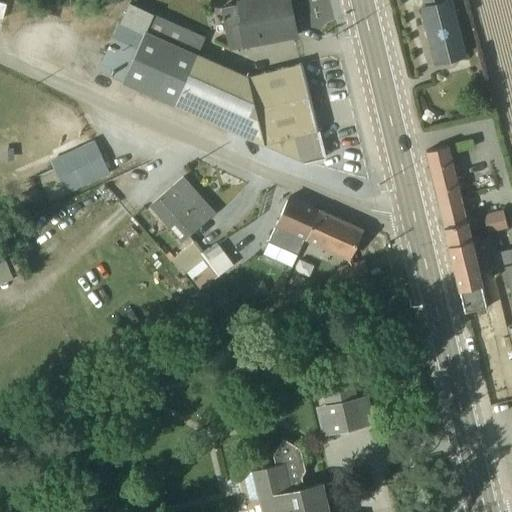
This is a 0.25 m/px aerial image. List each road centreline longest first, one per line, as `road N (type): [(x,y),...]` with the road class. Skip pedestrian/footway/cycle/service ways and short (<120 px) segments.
road 1 (unclassified): [(413,215),(359,210),(0,52)]
road 2 (secondary): [(484,511),(413,215)]
road 3 (secondary): [(413,215),(362,0)]
